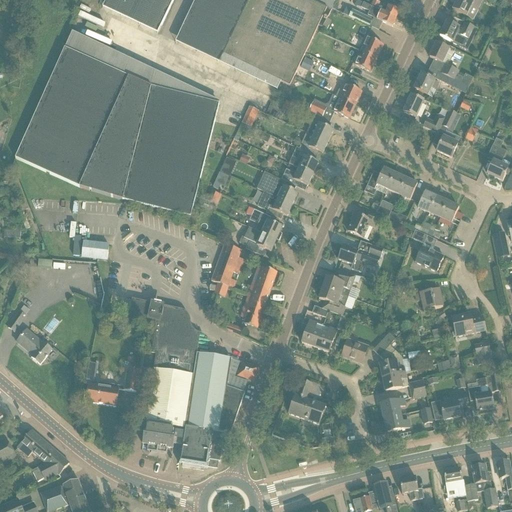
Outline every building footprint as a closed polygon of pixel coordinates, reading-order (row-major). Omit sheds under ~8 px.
[(106,0),(161,26),(173,0),(106,0)] [(195,0),(179,35),(290,87),(318,27),(322,29),(337,0),(396,0),(403,3),(404,0),(195,0)] [(376,10),(379,3),(373,0),(370,8),(376,11),(376,10)] [(482,0),(457,0),(452,10),(473,21),(482,0)] [(370,8),(363,5),(361,9),(370,12),(368,17),(373,19),(377,21),(383,23),(392,28),(395,20),(380,13),(376,11),(370,8)] [(399,12),(390,8),(384,5),(380,13),(395,20),(399,12)] [(348,18),(370,28),(373,21),(351,11),(348,18)] [(446,23),(439,37),(448,42),(452,43),(459,47),(463,38),(469,41),(473,32),(475,29),(474,28),(465,24),(461,30),(446,23)] [(122,201),(190,218),(219,102),(72,32),(64,49),(15,159),(79,188),(122,201)] [(366,48),(364,54),(377,60),(383,46),(367,39),(363,47),(366,48)] [(429,58),(438,63),(442,64),(446,55),(451,57),(455,50),(449,48),(448,50),(436,44),(429,58)] [(377,60),(364,54),(361,59),(358,58),(354,66),(371,74),(377,60)] [(305,59),(300,68),(308,71),(312,62),(305,59)] [(444,66),(440,74),(454,81),(463,85),(469,88),(473,79),(464,75),(463,79),(457,76),(458,72),(444,66)] [(438,73),(435,80),(451,88),(454,81),(440,74),(440,75),(438,73)] [(438,84),(430,80),(421,75),(414,90),(427,96),(431,88),(435,90),(438,84)] [(270,97),(273,90),(260,83),(257,89),(270,97)] [(344,95),(342,101),(355,107),(362,93),(345,85),(341,94),(344,95)] [(463,85),(460,92),(465,95),(469,88),(463,85)] [(403,113),(416,119),(424,102),(411,96),(403,113)] [(353,119),(358,109),(355,108),(355,107),(342,101),(339,106),(336,105),(332,113),(349,120),(350,118),(353,119)] [(286,102),(282,110),(292,115),(297,107),(286,102)] [(463,102),(460,108),(468,112),(471,106),(463,102)] [(308,113),(322,119),(326,110),(312,103),(308,113)] [(249,107),(242,124),(245,126),(252,128),(259,112),(249,107)] [(444,120),(441,127),(447,130),(455,114),(449,111),(444,120)] [(312,123),(307,134),(327,143),(333,132),(329,130),(331,125),(317,119),(315,124),(312,123)] [(437,135),(441,127),(427,120),(423,129),(437,135)] [(466,139),(473,141),(476,132),(470,129),(466,139)] [(441,143),(437,152),(451,159),(455,150),(460,139),(450,134),(446,132),(441,143)] [(263,134),(260,140),(267,144),(270,137),(263,134)] [(296,148),(295,149),(316,158),(318,153),(322,155),(327,143),(307,134),(300,150),(296,148)] [(494,160),(487,175),(503,182),(506,175),(509,177),(511,171),(508,169),(510,164),(502,161),(503,161),(506,152),(493,146),(492,148),(487,157),(494,160)] [(299,169),(299,170),(312,176),(318,165),(314,163),(316,158),(295,149),(288,164),(299,169)] [(239,162),(247,166),(250,159),(242,156),(239,162)] [(223,166),(220,174),(229,178),(232,170),(223,166)] [(283,177),(281,182),(295,189),(298,183),(307,187),(312,176),(299,170),(297,175),(286,170),(283,177)] [(367,187),(374,191),(376,187),(387,192),(387,191),(395,175),(383,170),(380,177),(373,174),(367,186),(367,187)] [(219,174),(213,188),(218,190),(221,185),(225,176),(219,174)] [(387,191),(399,196),(406,180),(395,175),(387,191)] [(293,193),(295,189),(281,182),(271,177),(263,193),(292,207),(297,195),(293,193)] [(406,180),(399,196),(410,201),(417,186),(406,180)] [(209,191),(206,201),(215,205),(219,195),(209,191)] [(263,193),(257,207),(268,212),(267,214),(272,217),(281,221),(283,216),(287,217),(292,207),(263,193)] [(417,209),(429,214),(436,199),(425,193),(417,209)] [(429,214),(440,219),(447,204),(436,199),(429,214)] [(447,204),(440,219),(452,224),(459,209),(447,204)] [(257,225),(255,231),(262,235),(276,241),(279,242),(282,235),(279,234),(281,229),(268,223),(270,218),(254,211),(251,217),(259,221),(257,225)] [(362,219),(355,216),(347,232),(363,240),(369,227),(374,229),(379,218),(365,212),(362,219)] [(384,226),(396,231),(399,225),(387,219),(384,226)] [(3,239),(22,240),(23,231),(4,230),(3,239)] [(270,253),(276,241),(262,235),(255,231),(250,241),(242,238),(239,244),(248,248),(247,250),(246,250),(256,255),(256,254),(259,248),(270,253)] [(423,245),(427,237),(415,232),(411,240),(423,245)] [(75,237),(73,257),(79,257),(81,238),(75,237)] [(82,259),(107,261),(108,246),(83,243),(82,259)] [(506,243),(495,246),(497,258),(508,255),(506,243)] [(217,284),(215,292),(223,296),(226,288),(227,288),(233,273),(239,274),(243,260),(238,259),(241,252),(224,246),(211,282),(217,284)] [(377,269),(380,260),(383,251),(371,247),(368,255),(343,246),(337,261),(353,266),(351,270),(361,273),(364,265),(377,269)] [(443,258),(422,248),(415,264),(436,274),(443,258)] [(258,268),(249,296),(267,302),(277,274),(258,268)] [(348,298),(351,288),(352,288),(356,277),(351,276),(336,273),(333,281),(326,279),(323,289),(348,298)] [(389,288),(391,296),(414,291),(413,283),(389,288)] [(344,308),(348,298),(323,289),(319,300),(325,302),(322,310),(327,312),(328,313),(341,317),(345,308),(344,308)] [(422,301),(424,312),(443,308),(439,291),(415,296),(417,302),(422,301)] [(267,302),(249,296),(241,318),(246,320),(244,326),(257,330),(267,302)] [(128,319),(155,325),(150,354),(156,355),(153,371),(145,423),(176,428),(184,429),(197,354),(200,334),(199,334),(198,333),(196,332),(195,332),(194,331),(193,329),(192,328),(191,327),(191,325),(190,324),(190,322),(190,321),(190,319),(189,318),(189,316),(188,315),(187,314),(186,313),(185,312),(183,311),(182,311),(172,309),(171,312),(142,306),(143,302),(132,300),(128,319)] [(326,319),(328,313),(327,312),(322,310),(314,308),(312,314),(326,319)] [(8,329),(14,334),(25,318),(19,313),(8,329)] [(452,319),(454,329),(456,338),(485,332),(482,318),(471,321),(469,315),(452,319)] [(348,320),(341,317),(337,330),(343,332),(348,320)] [(302,344),(315,349),(321,333),(323,327),(304,320),(303,324),(308,326),(302,344)] [(235,327),(233,333),(240,336),(243,330),(235,327)] [(321,333),(315,349),(329,354),(336,332),(330,329),(327,336),(321,333)] [(439,330),(432,332),(433,339),(441,337),(439,330)] [(31,359),(40,366),(51,352),(26,332),(16,343),(33,357),(31,359)] [(405,339),(413,342),(416,336),(408,333),(405,339)] [(373,352),(379,358),(390,346),(389,346),(395,340),(389,335),(384,341),(373,352)] [(342,358),(361,365),(368,348),(348,341),(342,358)] [(474,346),(476,356),(478,366),(492,363),(487,342),(481,343),(481,344),(474,346)] [(379,366),(382,379),(405,374),(404,369),(403,369),(401,358),(395,352),(390,346),(379,358),(385,363),(391,357),(395,361),(395,362),(379,366)] [(143,369),(153,371),(156,355),(150,354),(145,353),(143,369)] [(230,437),(244,394),(227,388),(231,360),(197,354),(184,429),(179,465),(183,465),(183,469),(190,470),(190,469),(196,470),(203,472),(203,468),(207,469),(208,468),(216,469),(217,462),(220,463),(224,436),(230,437)] [(457,356),(449,358),(451,369),(459,367),(457,356)] [(451,372),(449,361),(437,365),(439,375),(451,372)] [(87,376),(85,386),(89,386),(86,404),(116,409),(119,391),(138,394),(140,384),(142,373),(128,370),(125,388),(114,386),(98,384),(97,388),(94,387),(97,366),(89,364),(87,376)] [(238,377),(254,382),(259,369),(242,364),(238,377)] [(405,374),(382,379),(385,393),(403,389),(402,388),(407,387),(406,379),(405,374)] [(485,378),(487,387),(468,390),(470,403),(475,402),(477,413),(494,410),(492,399),(491,399),(491,394),(501,392),(498,376),(485,378)] [(325,407),(306,400),(312,385),(301,382),(296,397),(295,396),(288,415),(319,426),(324,412),(330,414),(331,411),(325,409),(325,407)] [(409,385),(411,393),(425,390),(423,382),(409,385)] [(425,390),(411,393),(412,400),(427,397),(425,390)] [(439,402),(431,404),(434,422),(443,420),(443,422),(460,418),(458,409),(468,407),(466,397),(465,393),(452,396),(453,404),(440,407),(439,402)] [(381,406),(384,419),(400,416),(398,408),(405,407),(404,401),(381,406)] [(421,412),(424,426),(432,424),(429,410),(421,412)] [(400,416),(384,419),(387,434),(410,429),(408,423),(402,424),(400,416)] [(142,445),(141,451),(147,452),(166,455),(167,449),(173,449),(173,445),(176,428),(145,423),(142,445)] [(32,454),(45,465),(56,453),(32,432),(17,450),(28,459),(32,454)] [(324,441),(325,448),(333,447),(332,439),(324,441)] [(0,465),(15,457),(7,442),(0,445),(0,465)] [(56,453),(45,465),(33,471),(38,482),(44,479),(45,482),(58,476),(59,477),(69,464),(56,453)] [(508,462),(497,464),(498,474),(499,480),(505,479),(510,508),(511,507),(511,478),(510,472),(508,462)] [(473,468),(471,469),(473,479),(474,485),(476,494),(484,493),(487,510),(499,508),(495,490),(492,491),(491,483),(490,483),(489,474),(486,474),(484,466),(479,467),(477,466),(474,467),(473,468)] [(460,471),(443,474),(445,483),(446,492),(455,490),(458,490),(459,499),(466,497),(466,496),(464,487),(463,482),(462,482),(462,481),(460,471)] [(423,500),(422,490),(418,491),(415,479),(399,481),(402,496),(409,494),(411,502),(419,501),(423,500)] [(42,504),(45,511),(50,511),(66,506),(66,508),(70,506),(72,511),(89,511),(78,480),(63,486),(63,488),(61,489),(61,488),(41,495),(44,503),(42,504)] [(375,487),(373,487),(375,497),(377,504),(379,511),(385,510),(386,511),(396,511),(394,500),(393,498),(391,488),(388,489),(387,486),(382,487),(382,485),(380,485),(378,485),(376,485),(375,487)] [(476,494),(466,496),(466,497),(467,503),(478,501),(476,494)] [(360,502),(353,503),(355,511),(372,511),(371,507),(369,498),(359,500),(360,502)] [(36,511),(34,505),(22,510),(18,501),(2,508),(4,511),(0,511),(36,511)] [(465,501),(455,503),(457,511),(460,511),(467,511),(465,501)]
